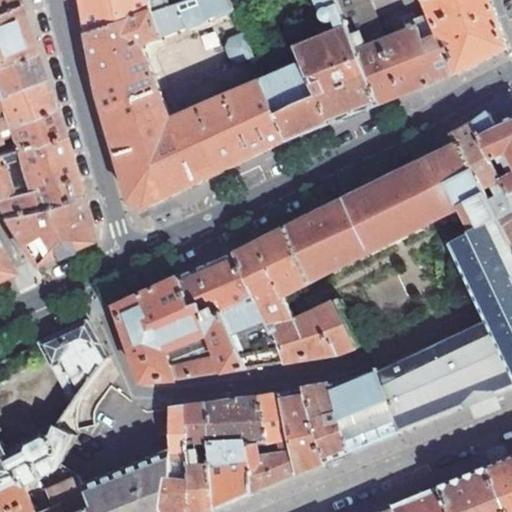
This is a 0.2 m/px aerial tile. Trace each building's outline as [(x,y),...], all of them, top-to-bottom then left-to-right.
[(0,0),(0,10),(10,6),(16,5),(19,5),(18,0),(17,0),(0,0)] [(83,0),(90,36),(151,15),(149,6),(146,0),(83,0)] [(102,98),(132,202),(149,209),(216,176),(289,141),(264,83),(175,122),(143,47),(191,27),(192,30),(207,24),(206,21),(217,17),(219,20),(233,13),(227,0),(195,0),(169,9),(157,13),(151,15),(90,36),(97,73),(102,98)] [(166,0),(154,4),(157,13),(169,9),(166,0)] [(381,105),(332,0),(314,0),(314,2),(322,22),(326,24),(330,25),(334,23),(339,32),(299,50),(304,66),(264,83),(289,141),(303,135),(363,112),(381,105)] [(332,0),(381,105),(452,77),(463,73),(483,62),(507,49),(489,0),(425,0),(432,15),(415,23),(412,16),(401,21),(407,35),(394,42),(384,47),(364,0),(332,0)] [(0,61),(31,51),(19,14),(16,5),(10,6),(0,10),(0,61)] [(240,65),(253,60),(243,35),(231,40),(227,49),(233,63),(240,65)] [(38,73),(31,51),(0,61),(0,94),(1,94),(40,77),(38,73)] [(0,116),(0,127),(49,106),(41,82),(40,77),(1,94),(0,94),(0,109),(2,115),(0,116)] [(0,133),(7,130),(14,148),(59,133),(52,111),(51,105),(49,106),(0,127),(0,133)] [(511,176),(502,181),(511,201),(511,120),(497,127),(491,113),(475,125),(493,162),(497,160),(499,164),(505,162),(502,157),(508,154),(511,163),(511,176)] [(493,162),(475,125),(455,137),(459,146),(462,145),(511,247),(511,277),(511,201),(502,181),(493,162)] [(0,152),(0,209),(3,215),(32,207),(38,205),(76,194),(70,167),(65,150),(59,133),(14,148),(0,152)] [(511,247),(462,145),(459,146),(369,191),(368,188),(354,194),(342,201),(237,253),(287,364),(342,356),(367,346),(344,298),(298,320),(287,295),(465,209),(476,233),(456,244),(492,323),(379,374),(402,434),(437,419),(436,417),(480,399),(511,385),(511,277),(511,247)] [(502,157),(505,162),(511,176),(511,163),(508,154),(502,157)] [(3,215),(31,263),(58,251),(64,248),(69,245),(86,238),(78,199),(76,194),(38,205),(40,209),(43,209),(46,216),(36,219),(32,207),(3,215)] [(0,277),(13,272),(9,265),(0,249),(0,277)] [(224,312),(249,370),(287,364),(237,253),(217,262),(181,279),(192,308),(200,305),(204,312),(213,307),(216,316),(224,312)] [(200,305),(192,308),(181,279),(151,293),(119,308),(145,382),(178,381),(249,370),(224,312),(216,316),(207,320),(204,312),(200,305)] [(213,307),(204,312),(207,320),(216,316),(213,307)] [(73,407),(110,358),(89,321),(41,344),(54,368),(61,364),(75,389),(67,393),(73,407)] [(61,364),(54,368),(67,393),(75,389),(61,364)] [(402,434),(379,374),(378,371),(377,372),(334,387),(306,390),(315,417),(320,433),(329,463),(346,456),(376,444),(402,434)] [(306,390),(283,394),(288,424),(299,422),(315,417),(306,390)] [(283,394),(260,397),(268,445),(281,443),(283,454),(270,455),(249,458),(253,494),(263,490),(299,475),(292,442),(290,432),(288,424),(283,394)] [(268,445),(260,397),(208,404),(211,442),(212,467),(215,509),(234,501),(247,496),(253,494),(249,458),(270,455),(268,445)] [(211,442),(208,404),(198,406),(190,407),(191,461),(191,478),(191,511),(192,511),(208,511),(215,509),(212,467),(197,468),(195,444),(211,442)] [(191,461),(190,407),(171,410),(172,450),(172,481),(165,482),(164,507),(165,511),(192,511),(191,511),(191,478),(179,479),(178,461),(191,461)] [(301,428),(303,438),(320,433),(315,417),(299,422),(301,428)] [(50,472),(56,467),(71,437),(58,429),(52,439),(51,436),(48,435),(44,436),(27,445),(24,441),(22,441),(17,442),(5,448),(0,438),(0,433),(2,432),(0,428),(0,491),(15,486),(18,490),(24,487),(49,476),(50,472)] [(290,432),(292,442),(303,438),(301,428),(290,432)] [(305,473),(329,463),(320,433),(303,438),(292,442),(299,475),(305,473)] [(268,445),(270,455),(283,454),(281,443),(268,445)] [(172,481),(172,450),(82,486),(91,507),(93,511),(165,511),(164,507),(165,482),(172,481)] [(511,511),(511,458),(501,463),(491,468),(507,511),(511,511)] [(50,472),(49,476),(73,494),(76,500),(81,511),(91,507),(82,486),(56,467),(50,472)] [(449,485),(441,488),(450,511),(507,511),(491,468),(473,475),(449,485)] [(0,511),(59,511),(58,508),(48,511),(35,511),(24,487),(18,490),(15,486),(0,491),(0,511)] [(402,505),(393,508),(394,511),(450,511),(441,488),(430,493),(415,499),(402,505)] [(59,511),(80,511),(81,511),(76,500),(58,508),(59,511)]
